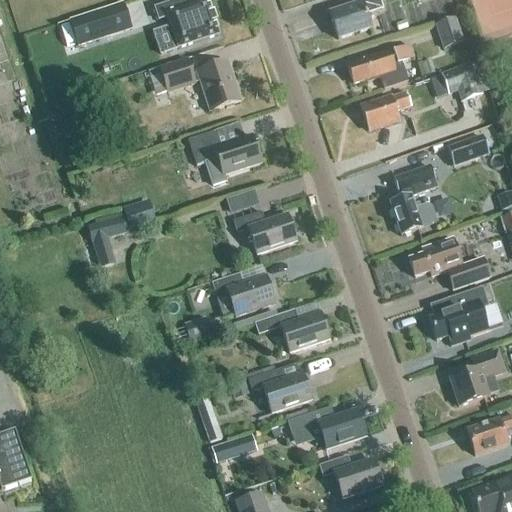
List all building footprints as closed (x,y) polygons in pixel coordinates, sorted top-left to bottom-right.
[(365,17),(381,11),(377,0),(361,0),(360,1),(361,6),(329,16),(338,42),(370,32),(365,17)] [(218,38),(207,5),(188,11),(185,1),(154,11),(158,23),(167,20),(170,30),(161,33),(168,55),(218,38)] [(77,47),(130,30),(122,5),(69,22),(77,47)] [(463,45),(455,22),(435,28),(443,52),(463,45)] [(389,55),(361,63),(361,64),(347,69),(353,87),(366,82),(367,84),(379,80),(383,92),(406,85),(399,66),(413,61),(409,48),(389,55)] [(210,114),(240,104),(227,65),(197,75),(197,76),(191,78),(186,62),(159,71),(167,96),(194,87),(193,86),(200,84),(210,114)] [(422,66),(427,80),(432,78),(428,65),(422,66)] [(487,92),(480,74),(473,77),(470,67),(441,78),(448,97),(457,94),(461,106),(482,98),(480,94),(487,92)] [(44,74),(50,94),(73,88),(67,68),(44,74)] [(396,115),(411,110),(406,95),(360,110),(368,134),(399,124),(396,115)] [(188,143),(196,169),(205,166),(212,189),(226,184),(224,178),(261,167),(251,139),(220,149),(215,134),(188,143)] [(488,158),(482,139),(447,151),(454,170),(488,158)] [(427,207),(414,211),(410,201),(437,192),(431,170),(394,182),(398,195),(400,194),(402,202),(389,206),(401,239),(433,228),(435,223),(431,210),(427,207)] [(511,198),(501,202),(505,214),(511,211),(511,198)] [(148,205),(123,213),(129,231),(153,223),(148,205)] [(257,258),(296,245),(286,218),(265,226),(261,215),(233,224),(237,236),(248,232),(257,258)] [(122,220),(88,229),(99,269),(114,265),(107,241),(126,236),(122,220)] [(424,257),(408,262),(415,280),(430,275),(431,280),(447,275),(453,294),(489,281),(483,262),(462,269),(452,241),(422,252),(424,257)] [(235,320),(274,307),(265,280),(243,287),(240,277),(211,286),(215,298),(226,294),(235,320)] [(475,304),(494,297),(490,286),(471,292),(475,304)] [(462,320),(475,316),(472,308),(460,312),(459,311),(428,321),(436,344),(467,333),(462,320)] [(294,313),(266,323),(254,326),(258,338),(281,330),(289,357),(328,344),(319,317),(298,324),(294,313)] [(482,383),(504,375),(497,354),(474,362),(478,373),(450,382),(458,407),(457,407),(458,410),(487,400),(482,383)] [(231,378),(234,386),(245,382),(242,374),(231,378)] [(272,417),(311,404),(301,377),(280,384),(276,374),(248,383),(252,395),(263,391),(272,417)] [(239,386),(243,398),(249,396),(245,384),(239,386)] [(208,402),(196,407),(209,447),(222,442),(208,402)] [(331,410),(302,419),(287,424),(292,440),(319,431),(326,454),(365,441),(356,413),(334,421),(331,410)] [(502,434),(511,430),(511,419),(499,424),(499,423),(466,433),(474,459),(507,448),(502,434)] [(0,495),(1,495),(31,485),(14,435),(0,440),(0,495)] [(256,453),(251,438),(221,448),(226,463),(256,453)] [(342,503),(381,490),(372,463),(350,470),(347,459),(318,468),(322,480),(334,476),(342,503)] [(487,491),(471,496),(476,511),(511,511),(511,480),(486,489),(487,491)] [(266,511),(261,496),(234,505),(236,511),(266,511)]
